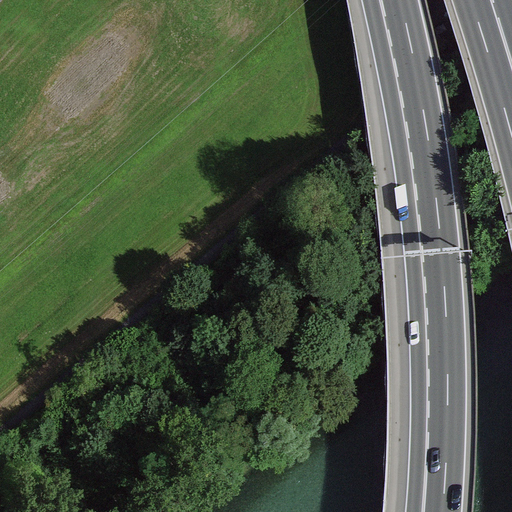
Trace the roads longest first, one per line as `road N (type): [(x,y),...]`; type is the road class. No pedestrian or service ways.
road 1 (motorway): [(389,0),(430,231),(438,434)]
road 2 (motorway): [(511,136),(496,16)]
